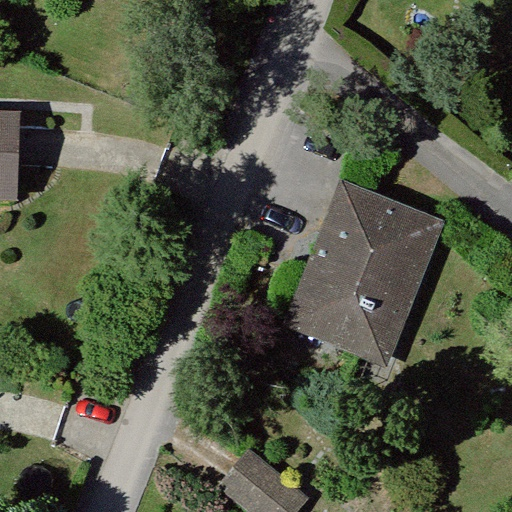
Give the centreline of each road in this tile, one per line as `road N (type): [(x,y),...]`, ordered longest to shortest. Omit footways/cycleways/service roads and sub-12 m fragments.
road 1 (residential): [(103,511),(289,26)]
road 2 (residential): [(289,26),(511,211)]
